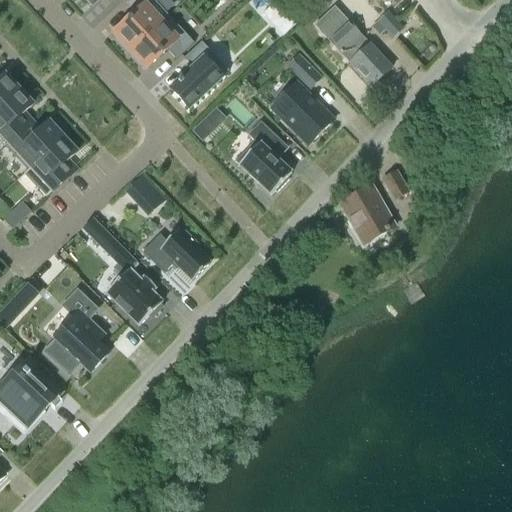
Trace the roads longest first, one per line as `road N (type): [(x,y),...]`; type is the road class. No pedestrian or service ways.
road 1 (residential): [(22,511),(509,0)]
road 2 (residential): [(0,248),(20,266),(157,138),(35,0)]
